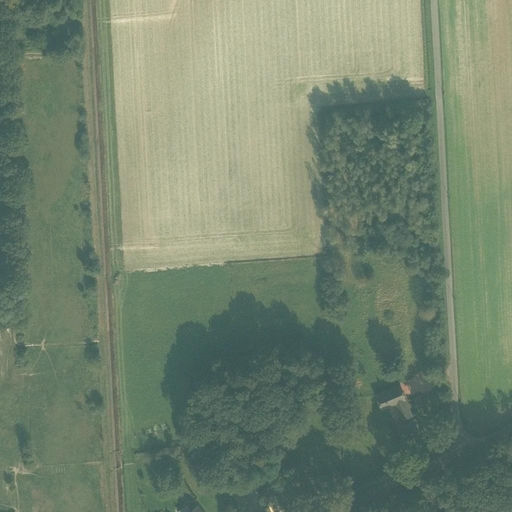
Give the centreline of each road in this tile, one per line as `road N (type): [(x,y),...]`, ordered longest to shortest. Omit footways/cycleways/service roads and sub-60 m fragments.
road 1 (unclassified): [(432,0),(462,451)]
road 2 (track): [(81,0),(100,343)]
road 3 (track): [(18,511),(11,346)]
road 4 (unclassified): [(462,451),(332,511)]
